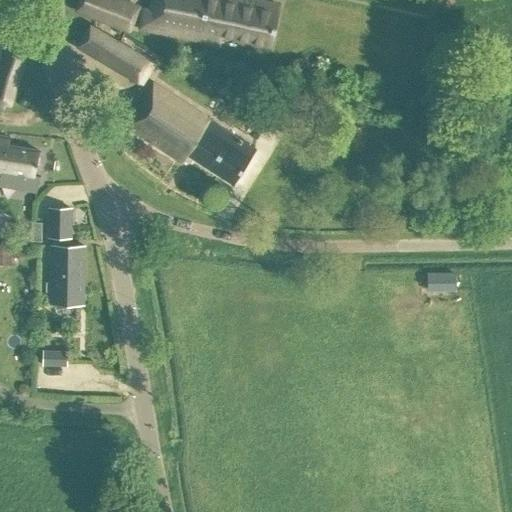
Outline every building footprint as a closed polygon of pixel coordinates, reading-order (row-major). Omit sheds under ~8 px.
[(127,30),(136,5),(122,0),(81,0),(77,10),(127,30)] [(279,6),(252,0),(145,0),(140,28),(220,45),(222,36),(271,46),(279,6)] [(142,85),(155,64),(92,27),(79,48),(142,85)] [(30,41),(4,34),(0,49),(0,106),(7,109),(10,100),(15,101),(30,41)] [(256,150),(153,84),(126,126),(183,163),(188,156),(234,185),(256,150)] [(338,149),(358,151),(361,130),(340,128),(338,149)] [(8,143),(0,141),(0,184),(9,187),(8,192),(18,195),(20,196),(33,199),(37,184),(32,183),(38,159),(7,150),(8,143)] [(48,237),(55,237),(55,246),(51,246),(50,304),(83,305),(85,247),(67,246),(67,237),(70,237),(71,209),(49,208),(48,237)] [(10,238),(29,241),(31,223),(19,221),(19,227),(12,226),(10,238)] [(0,244),(0,265),(11,265),(11,245),(0,244)] [(13,247),(13,258),(26,258),(27,247),(13,247)] [(427,273),(427,292),(455,292),(455,273),(427,273)] [(43,350),(42,366),(67,367),(67,362),(68,351),(52,351),(43,350)]
